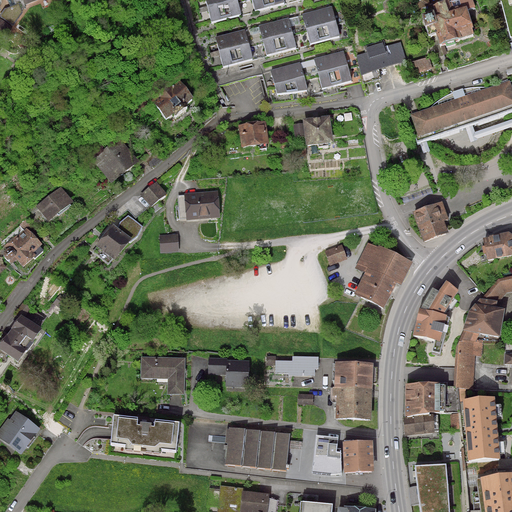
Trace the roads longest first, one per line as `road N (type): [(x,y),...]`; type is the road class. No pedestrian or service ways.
road 1 (residential): [(371,102),(215,123),(57,251),(0,325)]
road 2 (primary): [(399,511),(390,432),(395,342),(432,266)]
road 3 (residential): [(371,102),(367,121),(384,199),(404,239),(432,266)]
road 4 (residential): [(511,57),(371,102)]
